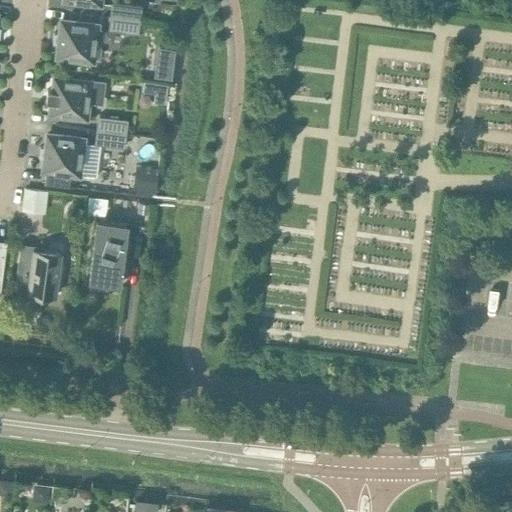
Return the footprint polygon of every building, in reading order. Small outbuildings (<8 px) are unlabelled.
[(136,33),(140,6),(111,3),(108,29),(136,33)] [(102,40),(102,32),(97,26),(97,25),(60,20),(59,33),(53,33),(52,43),(57,44),(56,57),(93,62),(93,58),(97,58),(100,56),(101,48),(97,45),(98,43),(102,40)] [(46,90),(45,100),(50,101),(49,114),(86,119),(88,102),(102,104),(105,83),(90,81),(53,77),(52,90),(46,90)] [(153,102),(164,104),(167,84),(156,83),(153,102)] [(123,146),(126,120),(97,117),(94,143),(123,146)] [(79,176),(83,138),(46,134),(45,147),(39,146),(38,157),(43,158),(41,171),(47,172),(46,184),(66,186),(67,174),(79,176)] [(157,167),(135,164),(132,189),(155,191),(157,167)] [(23,188),(21,210),(32,211),(35,189),(23,188)] [(77,203),(71,202),(67,206),(66,212),(69,217),(75,217),(80,214),(80,208),(77,203)] [(146,218),(147,208),(138,207),(137,217),(146,218)] [(119,283),(126,224),(96,220),(89,279),(104,281),(106,284),(113,285),(116,283),(119,283)] [(54,296),(60,251),(22,246),(22,243),(19,243),(13,296),(28,298),(29,293),(54,296)] [(0,479),(0,494),(10,495),(12,481),(0,479)] [(48,486),(33,485),(31,500),(47,502),(48,486)] [(134,499),(132,511),(142,511),(144,500),(134,499)]
